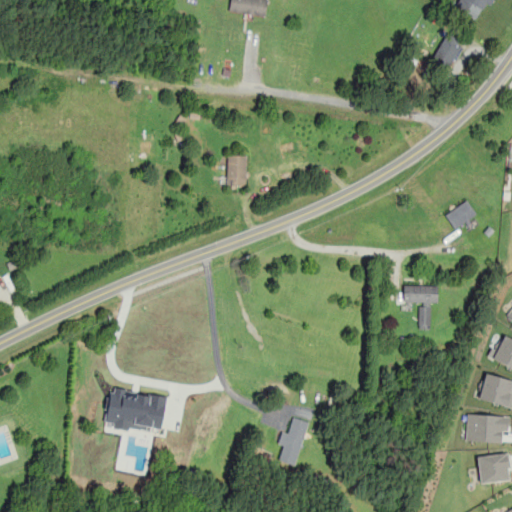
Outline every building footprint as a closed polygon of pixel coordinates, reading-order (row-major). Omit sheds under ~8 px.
[(266,0),(230,0),(229,11),(265,15),(266,0)] [(458,0),(455,10),(482,18),(487,0),(458,0)] [(431,63),(448,71),(462,40),(445,32),(431,63)] [(245,184),(245,154),(227,154),(227,184),(245,184)] [(444,214),(454,228),(476,213),(466,198),(444,214)] [(437,284),(403,284),(403,301),(419,301),(419,327),(430,327),(430,303),(437,303),(437,284)] [(489,357),(511,368),(511,338),(501,333),(489,357)] [(511,401),(511,378),(484,372),(478,398),(511,406),(511,401)] [(109,392),(105,421),(115,422),(114,428),(128,430),(128,427),(146,429),(146,426),(161,428),(166,395),(137,391),(136,397),(123,395),(124,388),(113,387),(113,392),(109,392)] [(509,415),(466,413),(465,440),(502,442),(502,430),(508,430),(509,415)] [(309,421),(293,416),(287,432),(282,430),(277,444),(282,446),(278,459),(293,464),(309,421)] [(479,482),(509,479),(507,453),(477,455),(479,482)]
